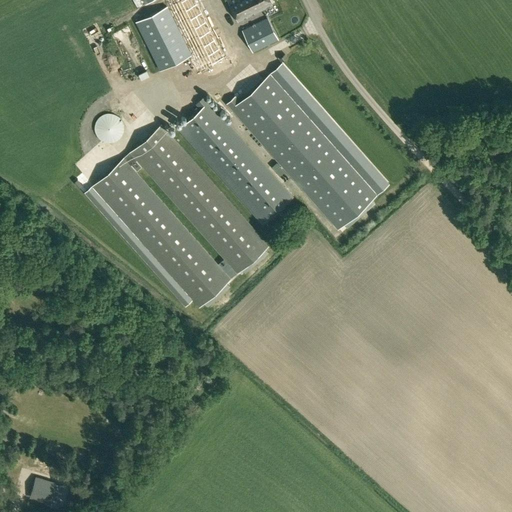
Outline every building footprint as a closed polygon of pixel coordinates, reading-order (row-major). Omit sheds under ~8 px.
[(172,0),(194,44),(209,37),(191,0),(172,0)] [(228,0),(227,0),(238,21),(272,5),(269,0),(228,0)] [(136,21),(160,70),(190,54),(166,6),(136,21)] [(242,30),(252,51),(278,39),(268,18),(242,30)] [(122,46),(130,41),(128,36),(135,32),(131,26),(116,34),(122,46)] [(196,49),(211,78),(233,67),(219,37),(196,49)] [(271,68),(311,113),(318,106),(278,61),(271,68)] [(226,102),(229,105),(337,227),(376,193),(270,73),(239,100),(235,95),(226,102)] [(178,128),(262,224),(293,197),(204,96),(196,103),(200,108),(178,128)] [(127,101),(132,120),(144,117),(139,97),(127,101)] [(95,129),(95,130),(95,132),(96,133),(96,134),(97,135),(97,136),(98,137),(99,138),(100,139),(101,140),(102,140),(103,141),(104,141),(106,142),(107,142),(108,142),(111,142),(112,142),(113,142),(115,141),(117,140),(118,140),(119,139),(120,138),(120,137),(121,136),(122,135),(122,134),(123,133),(123,132),(124,130),(124,129),(124,128),(124,127),(124,125),(123,124),(123,123),(123,122),(122,121),(121,120),(121,119),(120,118),(119,117),(118,116),(117,115),(116,115),(114,114),(113,114),(112,114),(111,113),(109,113),(108,113),(107,114),(106,114),(104,114),(103,115),(102,115),(101,116),(100,117),(99,118),(98,119),(97,120),(97,121),(96,122),(96,123),(95,124),(95,125),(95,127),(95,128),(95,129)] [(347,122),(343,126),(348,130),(345,134),(350,138),(357,130),(347,122)] [(161,125),(124,158),(131,165),(138,159),(238,272),(242,269),(246,273),(270,252),(266,248),(268,246),(161,125)] [(131,165),(124,158),(91,186),(199,307),(203,303),(207,308),(231,287),(226,282),(237,273),(223,258),(218,263),(131,165)] [(62,484),(35,477),(30,495),(50,500),(49,503),(56,506),(62,484)]
